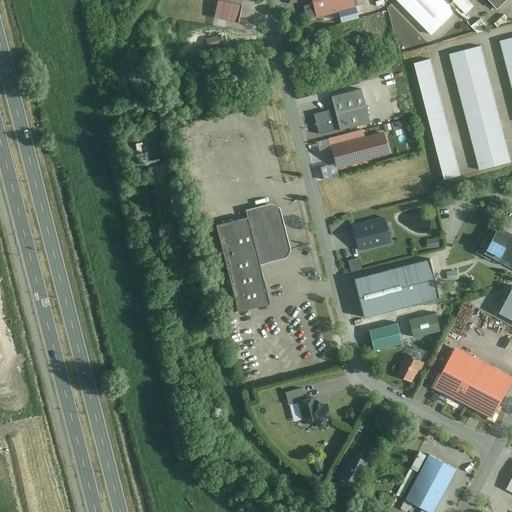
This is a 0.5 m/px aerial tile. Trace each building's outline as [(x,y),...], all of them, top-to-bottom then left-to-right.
[(238,23),(242,6),(218,0),(214,18),(238,23)] [(360,19),(355,0),(313,0),(318,17),(340,12),(342,23),(360,19)] [(398,0),(433,35),(453,15),(451,3),(453,0),(491,0),(499,7),(505,0),(398,0)] [(479,34),(489,27),(482,18),(472,25),(479,34)] [(511,36),(500,40),(511,81),(511,36)] [(482,47),(451,54),(481,170),(511,162),(482,47)] [(432,59),(417,63),(446,179),(462,175),(432,59)] [(321,133),(372,119),(363,88),(333,96),(336,109),(316,115),(321,133)] [(407,123),(394,125),(395,134),(408,131),(407,123)] [(337,168),(391,153),(384,130),(331,146),(337,168)] [(248,218),(216,226),(239,312),(270,303),(261,265),(287,257),(290,248),(281,209),(272,204),(247,211),(248,218)] [(360,252),(391,242),(384,218),(352,227),(360,252)] [(511,267),(511,233),(500,228),(485,254),(511,267)] [(428,238),(428,247),(441,246),(440,237),(428,238)] [(433,254),(355,275),(363,314),(443,293),(433,254)] [(359,258),(347,261),(349,272),(362,270),(359,258)] [(511,290),(500,314),(511,320),(511,290)] [(374,351),(403,344),(398,324),(368,332),(374,351)] [(511,376),(456,347),(434,388),(493,420),(511,382),(511,376)] [(418,375),(424,364),(406,354),(399,366),(401,367),(397,375),(412,382),(416,374),(418,375)] [(306,401),(302,389),(286,393),(289,406),(299,404),(304,423),(309,421),(319,427),(319,428),(321,430),(323,430),(326,429),(328,427),(328,424),(332,423),(328,405),(324,405),(316,398),(306,401)] [(434,390),(429,401),(437,404),(441,394),(434,390)] [(434,511),(457,471),(420,451),(396,496),(406,501),(401,510),(405,511),(408,511),(412,504),(423,510),(421,511),(434,511)] [(359,486),(371,464),(351,453),(338,474),(359,486)]
